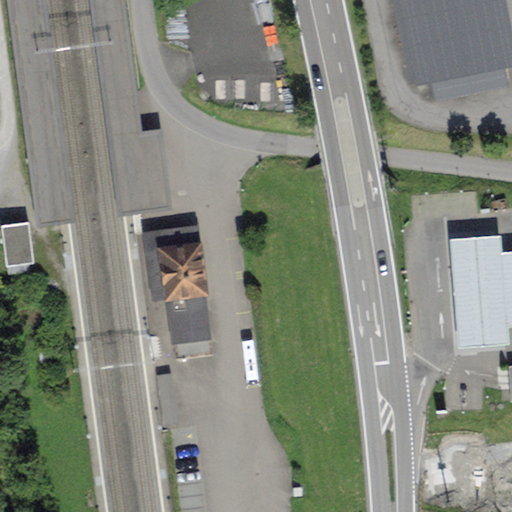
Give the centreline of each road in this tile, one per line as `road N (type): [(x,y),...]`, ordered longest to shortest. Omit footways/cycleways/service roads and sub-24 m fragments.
road 1 (secondary): [(390,511),(372,290),(317,0)]
road 2 (unclassified): [(511,171),(218,131),(165,93),(148,53),(142,0)]
